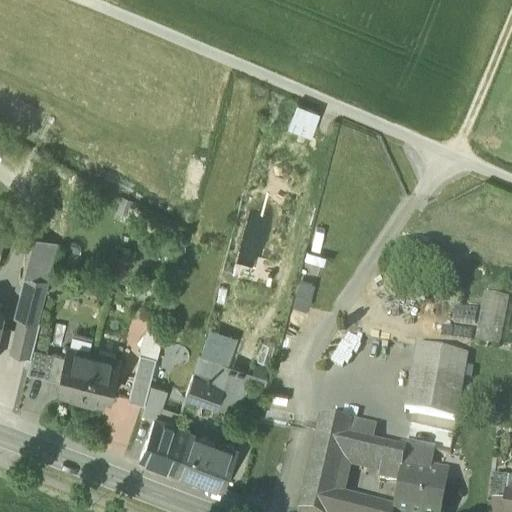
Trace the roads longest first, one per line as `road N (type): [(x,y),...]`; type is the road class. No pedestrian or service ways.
road 1 (unclassified): [(84,0),(511,177)]
road 2 (unknown): [(288,511),(320,414),(455,154)]
road 3 (secondary): [(0,434),(205,511)]
road 4 (track): [(455,154),(511,16)]
